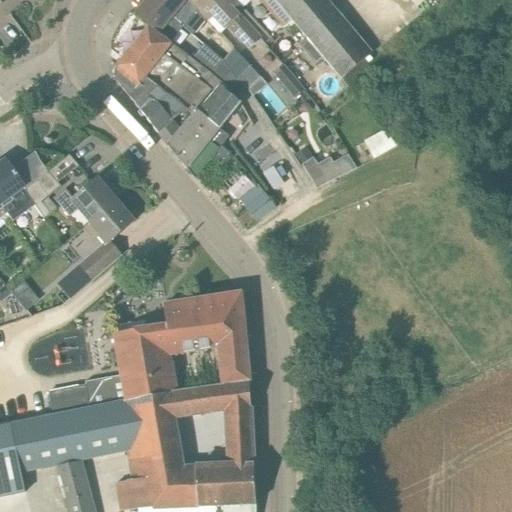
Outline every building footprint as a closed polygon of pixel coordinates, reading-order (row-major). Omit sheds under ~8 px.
[(149,0),(136,14),(150,27),(170,44),(171,43),(183,28),(156,0),(149,0)] [(183,28),(192,37),(206,20),(195,7),(191,0),(156,0),(183,28)] [(191,0),(195,7),(206,20),(210,24),(220,34),(227,28),(248,51),(262,38),(240,15),(239,15),(234,9),(233,10),(230,7),(227,9),(221,2),(223,0),(191,0)] [(257,0),(283,30),(292,23),(293,22),(274,0),(223,0),(221,2),(227,9),(230,7),(233,10),(234,9),(241,7),(243,9),(252,0),(257,0)] [(274,0),(293,22),(308,38),(324,57),(343,79),(372,54),(326,0),(274,0)] [(150,27),(117,67),(140,84),(145,78),(162,91),(187,110),(193,114),(212,91),(206,86),(214,77),(191,59),(171,43),(170,44),(150,27)] [(315,64),(324,57),(308,38),(299,45),(315,64)] [(203,44),(191,59),(214,77),(232,91),(239,82),(223,61),(203,44)] [(239,82),(246,74),(251,69),(233,49),(223,61),(239,82)] [(283,65),(273,74),(294,99),(305,90),(283,65)] [(114,78),(144,116),(152,109),(156,112),(160,108),(172,122),(187,110),(162,91),(145,78),(140,84),(117,67),(114,78)] [(259,76),(251,69),(246,74),(254,82),(259,76)] [(179,132),(167,146),(168,147),(187,170),(188,169),(196,178),(212,158),(221,166),(230,155),(220,148),(228,137),(219,130),(241,104),(221,88),(200,112),(199,111),(180,133),(179,132)] [(144,116),(167,146),(179,132),(172,122),(160,108),(156,112),(152,109),(144,116)] [(367,137),(377,157),(398,146),(389,127),(367,137)] [(306,148),(295,155),(302,165),(313,159),(306,148)] [(328,168),(318,165),(314,159),(303,166),(314,183),(313,183),(317,189),(357,169),(355,165),(348,155),(334,164),(328,168)] [(49,174),(58,184),(78,166),(70,156),(55,169),(49,174)] [(3,161),(0,163),(0,205),(3,209),(11,220),(21,213),(13,201),(9,197),(22,188),(3,161)] [(45,219),(51,214),(42,204),(47,199),(61,187),(58,184),(49,174),(24,191),(29,198),(45,219)] [(77,211),(88,224),(88,225),(115,201),(97,180),(74,200),(68,194),(69,194),(65,190),(53,200),(69,218),(77,211)] [(256,222),(275,208),(257,186),(239,200),(256,222)] [(56,209),(47,199),(42,204),(51,214),(56,209)] [(88,225),(88,224),(84,228),(94,240),(101,234),(109,243),(134,223),(115,201),(88,225)] [(83,273),(64,289),(70,297),(90,281),(92,283),(122,257),(113,246),(105,253),(101,249),(79,268),(83,273)] [(0,302),(10,295),(0,281),(0,302)] [(90,409),(121,404),(175,394),(168,353),(222,344),(227,387),(250,384),(242,294),(164,306),(167,327),(117,335),(124,376),(84,383),(85,386),(90,409)] [(10,295),(5,299),(9,305),(15,301),(10,295)] [(130,452),(131,456),(180,453),(173,418),(228,409),(231,450),(254,449),(250,384),(227,387),(175,394),(121,404),(130,452)] [(85,386),(77,387),(50,393),(54,416),(90,409),(85,386)] [(10,426),(22,474),(57,467),(82,462),(130,452),(121,404),(90,409),(54,416),(10,426)] [(22,474),(10,426),(0,427),(0,499),(26,494),(22,474)] [(180,453),(131,456),(136,483),(115,484),(117,511),(217,506),(217,511),(254,511),(254,449),(231,450),(232,467),(197,468),(197,470),(183,473),(180,453)] [(63,500),(66,511),(95,511),(82,462),(57,467),(66,499),(63,500)]
